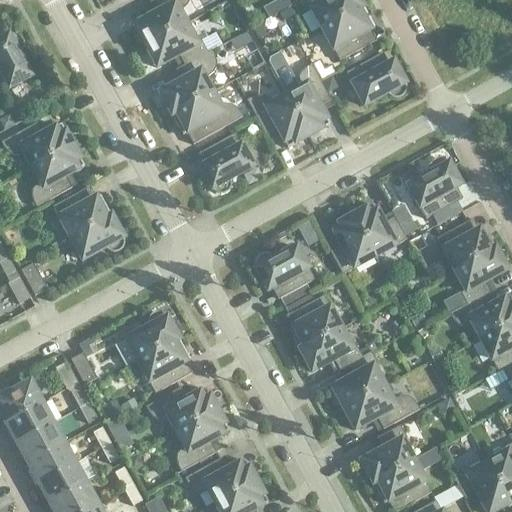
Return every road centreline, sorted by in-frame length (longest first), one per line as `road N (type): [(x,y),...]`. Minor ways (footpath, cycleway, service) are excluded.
road 1 (residential): [(191,254),(450,115)]
road 2 (residential): [(332,511),(191,254)]
road 3 (residential): [(191,254),(50,0)]
road 4 (residential): [(0,358),(191,254)]
road 5 (residential): [(450,115),(385,0)]
road 6 (residential): [(511,230),(450,115)]
